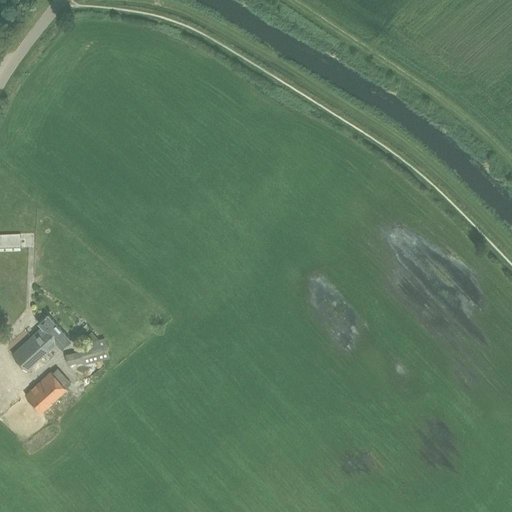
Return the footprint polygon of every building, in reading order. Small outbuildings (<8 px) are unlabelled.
[(12,10),(18,16),(24,11),(18,5),(12,10)] [(0,249),(21,249),(21,233),(0,234),(0,249)] [(62,348),(71,339),(48,314),(39,322),(43,326),(12,353),(27,370),(44,355),(48,360),(55,354),(50,349),(58,343),(62,348)] [(84,363),(110,356),(105,337),(79,344),(81,350),(66,354),(69,364),(84,360),(84,363)] [(51,370),(25,394),(42,411),(67,388),(51,370)]
